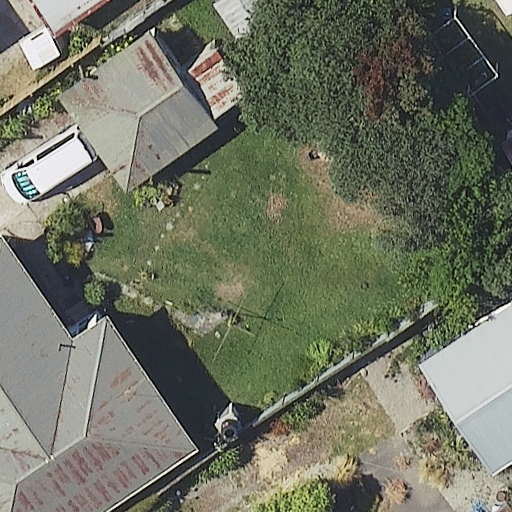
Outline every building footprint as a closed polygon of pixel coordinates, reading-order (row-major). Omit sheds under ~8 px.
[(116,165),(237,68),(211,35),(255,0),(164,0),(54,88),(116,165)] [(53,309),(0,233),(0,511),(34,511),(175,414),(86,286),(53,309)] [(511,427),(511,257),(511,256),(398,334),(479,450),(511,427)] [(511,511),(511,508),(488,474),(432,511),(511,511)] [(253,511),(246,501),(227,511),(253,511)]
